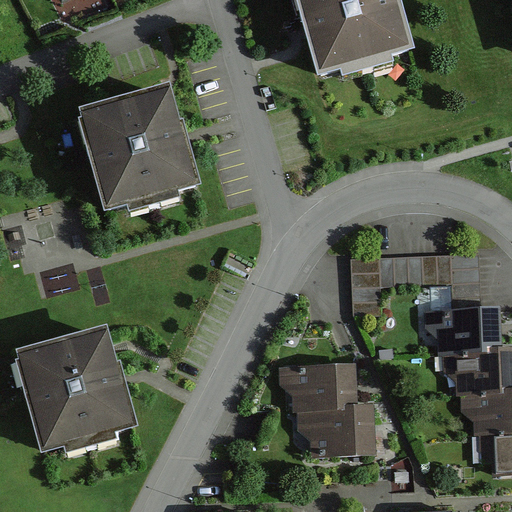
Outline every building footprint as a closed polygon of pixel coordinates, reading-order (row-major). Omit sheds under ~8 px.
[(406,0),(301,0),(322,72),(419,45),(406,0)] [(176,86),(78,112),(104,208),(202,182),(176,86)] [(352,258),(353,316),(383,316),(382,287),(455,285),(455,309),(483,308),(481,255),(352,258)] [(58,270),(63,290),(80,286),(75,266),(58,270)] [(455,309),(437,310),(438,353),(457,352),(505,351),(504,308),(483,308),(455,309)] [(112,327),(15,354),(43,452),(140,425),(112,327)] [(457,352),(458,390),(473,390),(511,389),(511,351),(505,351),(457,352)] [(360,362),(290,364),(291,409),(308,409),(361,408),(360,362)] [(511,389),(473,390),(475,435),(491,435),(511,433),(511,389)] [(308,409),(309,461),(379,458),(378,407),(361,408),(308,409)] [(511,433),(491,435),(493,478),(511,477),(511,433)]
